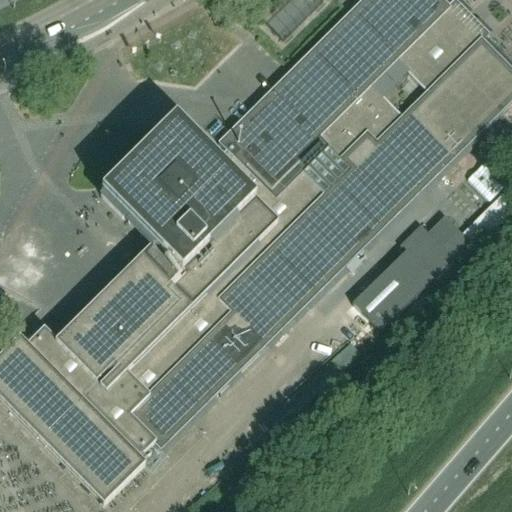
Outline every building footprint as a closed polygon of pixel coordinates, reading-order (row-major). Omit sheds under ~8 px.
[(160,455),(511,106),(511,75),(482,45),(489,39),(454,4),(448,10),(437,0),(365,0),(217,147),(206,158),(174,125),(100,199),(122,221),(152,251),(64,339),(56,346),(44,333),(26,351),(19,344),(0,363),(0,407),(63,472),(103,511),(144,471),(160,455)] [(511,192),(466,238),(479,252),(511,219),(511,192)] [(451,224),(432,242),(454,264),(458,268),(460,270),(479,252),(466,238),(451,224)] [(432,242),(427,237),(420,229),(399,250),(405,256),(433,285),(454,264),(432,242)] [(386,275),(352,309),(380,337),(414,303),(386,275)]
